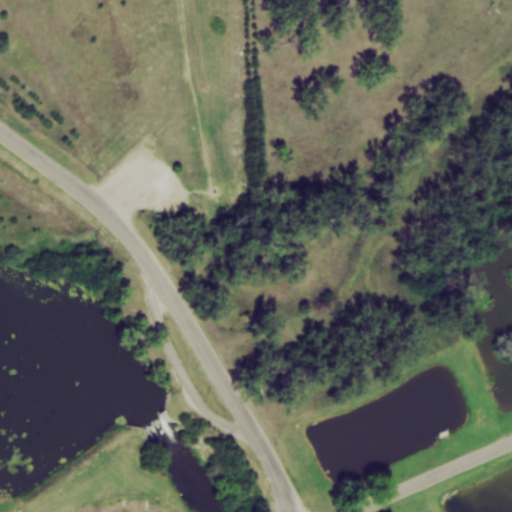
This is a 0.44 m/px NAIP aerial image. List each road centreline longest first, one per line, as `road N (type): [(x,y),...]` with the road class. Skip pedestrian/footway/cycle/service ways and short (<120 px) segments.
road 1 (tertiary): [(0,144),(117,231),(182,321),(287,511)]
road 2 (residential): [(511,448),(369,511)]
